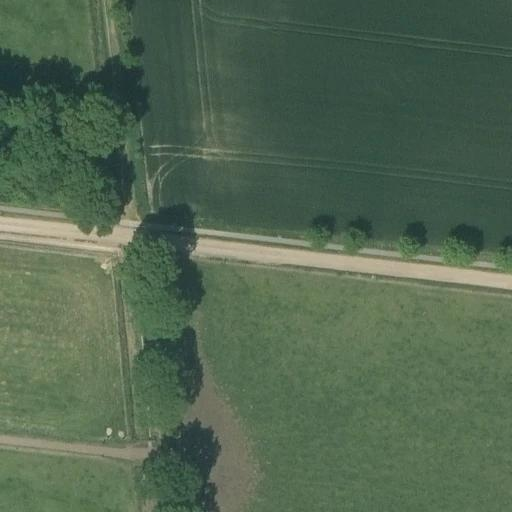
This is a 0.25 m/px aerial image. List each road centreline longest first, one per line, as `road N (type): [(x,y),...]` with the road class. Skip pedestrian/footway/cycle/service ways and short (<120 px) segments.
road 1 (track): [(511,284),(131,239)]
road 2 (track): [(131,239),(154,511)]
road 3 (track): [(105,0),(131,239)]
road 4 (track): [(131,239),(0,225)]
